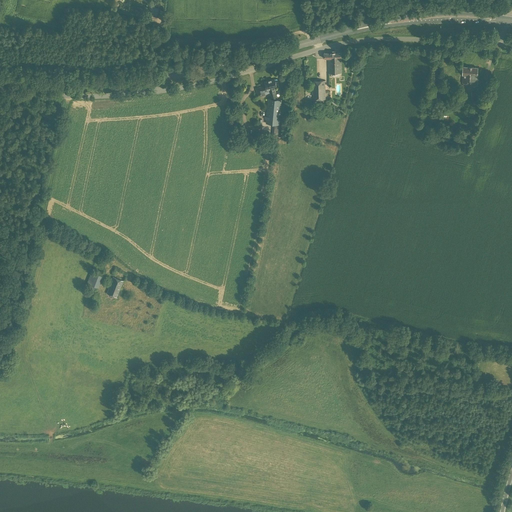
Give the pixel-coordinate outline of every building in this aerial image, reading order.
[(341,73),(341,58),(342,58),(342,53),(324,53),(324,59),(329,58),(329,73),(341,73)] [(477,85),(478,76),(477,76),(478,68),(463,67),(463,75),(463,76),(463,83),(463,86),(467,86),(467,83),(469,83),(469,87),(471,87),(471,84),(477,85)] [(271,98),(278,99),(275,88),(277,87),(275,79),(264,82),(265,86),(255,88),(258,97),(266,95),(266,94),(269,93),(271,98)] [(313,100),(326,99),(325,80),(312,81),(313,100)] [(479,98),(480,88),(475,88),(475,92),(472,92),(471,102),(477,102),(478,102),(478,98),(479,98)] [(281,99),(278,99),(271,98),(268,98),(267,116),(265,116),(265,119),(267,120),(266,123),(273,124),(272,137),(278,138),(281,99)] [(98,287),(102,276),(91,272),(85,287),(95,290),(96,286),(98,287)] [(116,297),(123,281),(113,277),(107,294),(116,297)]
